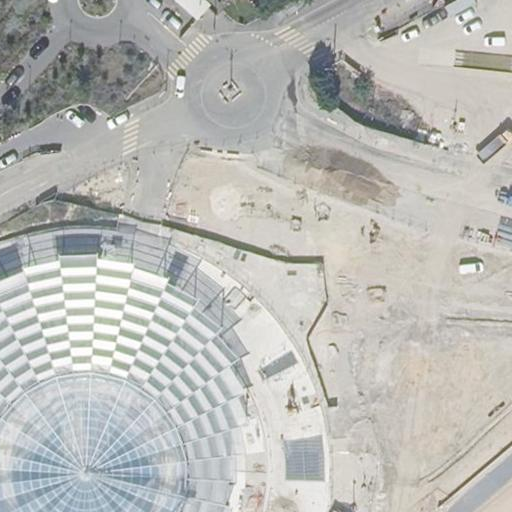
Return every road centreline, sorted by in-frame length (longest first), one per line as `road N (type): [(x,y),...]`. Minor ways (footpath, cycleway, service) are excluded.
road 1 (residential): [(400,0),(255,56),(194,69),(184,109)]
road 2 (residential): [(511,203),(361,161),(271,120)]
road 3 (residential): [(184,109),(0,205)]
